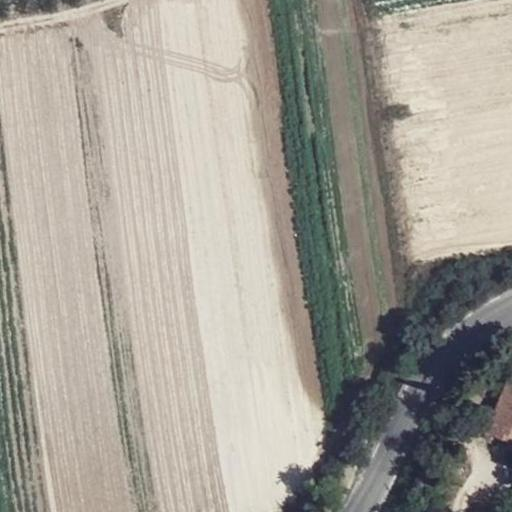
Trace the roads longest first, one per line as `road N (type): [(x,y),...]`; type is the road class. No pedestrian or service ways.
road 1 (track): [(357,0),(404,290),(453,356)]
road 2 (tertiary): [(348,511),(434,375),(511,308)]
